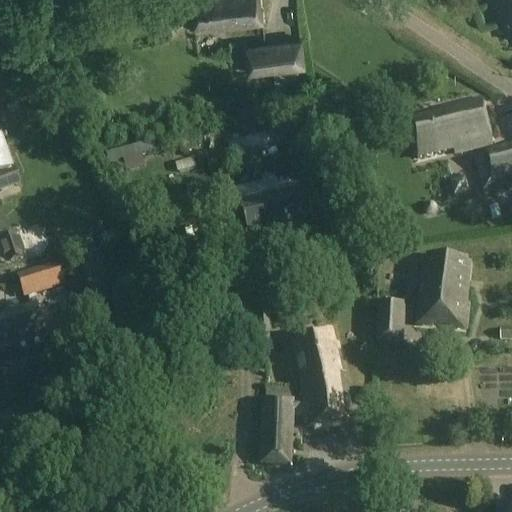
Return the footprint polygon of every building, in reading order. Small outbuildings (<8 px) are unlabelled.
[(262,25),(259,0),(192,0),(195,30),(262,25)] [(511,0),(489,0),(490,2),(495,0),(511,43),(511,42),(511,0)] [(305,69),(302,41),(246,48),(249,75),(273,72),(275,87),(300,84),(299,70),(305,69)] [(492,146),(481,101),(441,110),(442,114),(409,122),(418,159),(454,150),(456,155),(492,146)] [(0,171),(13,168),(2,133),(0,134),(0,193),(3,192),(0,183),(0,171)] [(156,154),(154,144),(107,155),(109,165),(156,154)] [(511,189),(511,149),(475,160),(485,197),(511,189)] [(314,224),(303,177),(239,192),(250,239),(292,229),(293,236),(307,233),(305,226),(314,224)] [(197,250),(216,243),(209,226),(190,233),(197,250)] [(470,264),(423,260),(417,319),(464,323),(467,293),(470,264)] [(61,264),(19,277),(26,299),(68,287),(61,264)] [(320,296),(317,276),(290,280),(293,299),(320,296)] [(403,344),(402,304),(377,304),(378,345),(403,344)] [(0,317),(0,349),(47,335),(38,306),(0,317)] [(341,374),(331,332),(293,339),(303,392),(299,393),(301,402),(294,402),(265,400),(260,468),(291,470),(295,420),(304,419),(306,428),(353,420),(345,373),(341,374)]
